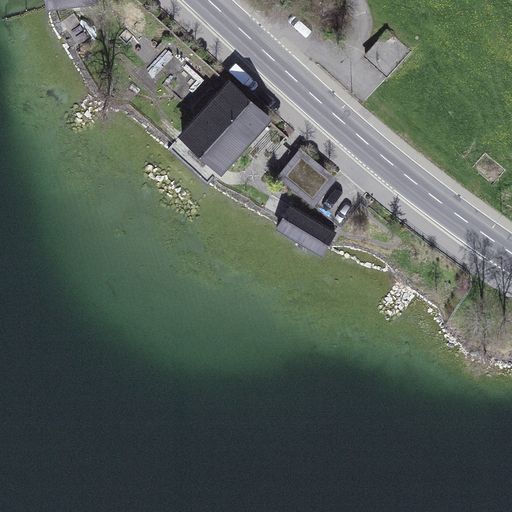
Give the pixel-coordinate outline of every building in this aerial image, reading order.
[(48,0),(49,9),(97,5),(96,0),(48,0)] [(386,37),(361,64),(385,85),(409,59),(386,37)] [(267,128),(224,91),(176,147),(219,184),(267,128)] [(332,188),(296,159),(278,182),(314,211),(332,188)] [(332,237),(289,214),(281,229),(324,252),(332,237)]
